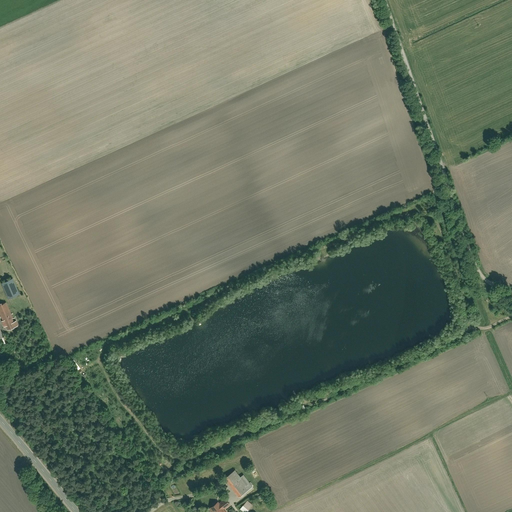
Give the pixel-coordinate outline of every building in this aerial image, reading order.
[(1,282),(7,298),(19,294),(13,277),(1,282)] [(5,299),(0,300),(0,314),(1,317),(0,317),(3,324),(4,323),(6,326),(17,322),(15,317),(13,318),(5,299)] [(235,468),(224,477),(237,495),(252,483),(242,471),(239,474),(235,468)] [(217,498),(208,505),(212,511),(227,511),(223,506),(229,501),(224,495),(218,499),(217,498)] [(246,498),(239,507),(244,511),(251,502),(246,498)]
